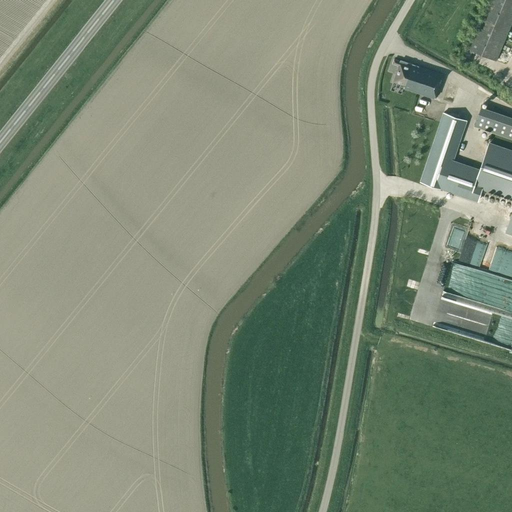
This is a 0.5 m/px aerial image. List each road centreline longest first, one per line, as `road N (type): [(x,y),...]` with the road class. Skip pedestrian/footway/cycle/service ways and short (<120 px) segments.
road 1 (unclassified): [(322,511),(375,206),(372,76),(411,0)]
road 2 (trunk): [(0,144),(115,0)]
